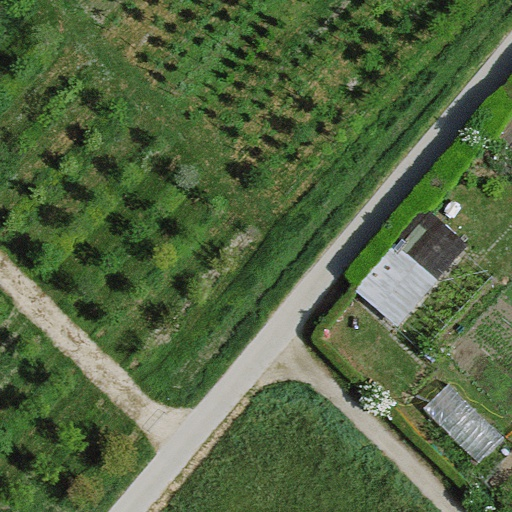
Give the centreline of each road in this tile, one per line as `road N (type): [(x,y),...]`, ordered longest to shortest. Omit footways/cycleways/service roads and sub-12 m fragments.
road 1 (track): [(132,511),(511,58)]
road 2 (track): [(184,448),(0,265)]
road 3 (track): [(460,511),(280,331)]
